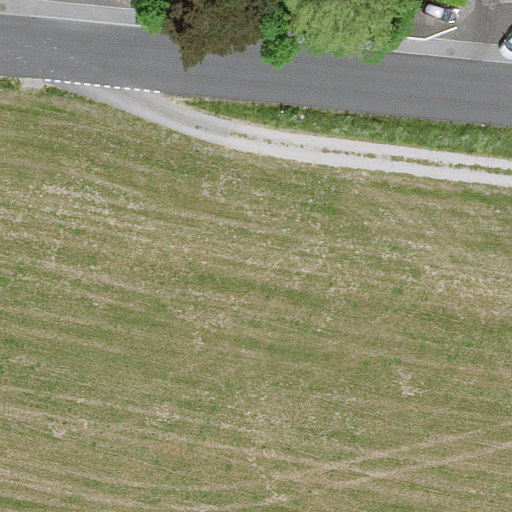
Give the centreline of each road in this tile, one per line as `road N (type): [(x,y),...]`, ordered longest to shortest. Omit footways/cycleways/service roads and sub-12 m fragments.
road 1 (track): [(42,48),(107,99),(212,136),(511,174)]
road 2 (secondary): [(178,66),(511,97)]
road 3 (secondary): [(0,44),(178,66)]
